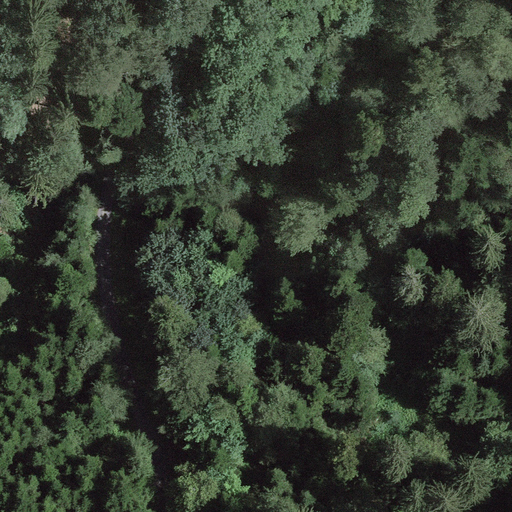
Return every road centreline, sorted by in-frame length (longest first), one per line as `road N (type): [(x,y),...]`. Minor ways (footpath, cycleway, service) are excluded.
road 1 (track): [(167,511),(113,331),(103,225),(134,120),(213,0)]
road 2 (track): [(253,511),(262,311),(276,226),(368,0)]
